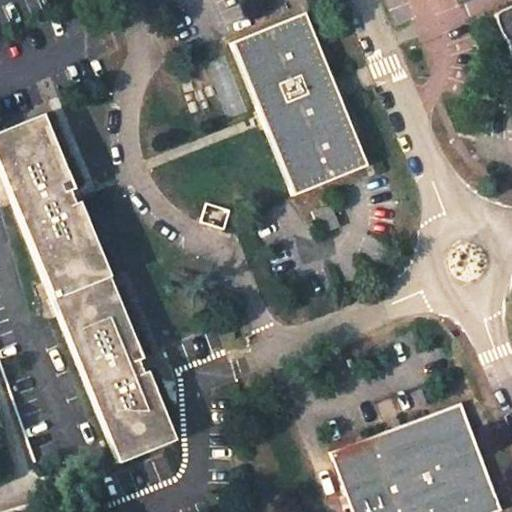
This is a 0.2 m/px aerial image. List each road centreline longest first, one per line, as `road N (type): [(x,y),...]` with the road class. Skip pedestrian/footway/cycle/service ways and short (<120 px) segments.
road 1 (residential): [(126,0),(144,54),(123,116),(131,173),(177,230),(227,252),(275,352),(408,300),(467,263)]
road 2 (residential): [(365,0),(467,263)]
